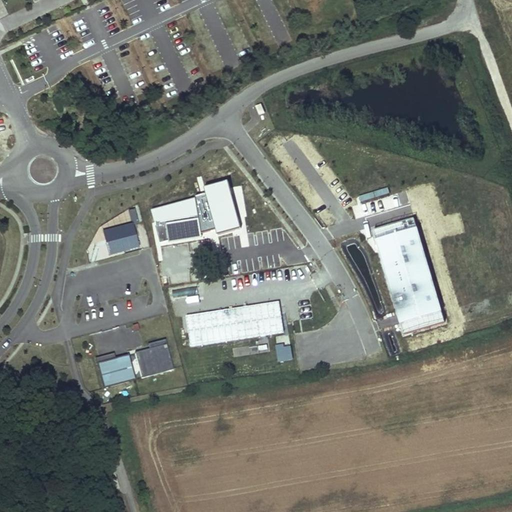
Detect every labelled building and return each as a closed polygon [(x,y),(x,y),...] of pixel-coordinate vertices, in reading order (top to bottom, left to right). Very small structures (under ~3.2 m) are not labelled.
[(283,171),(296,162),(288,150),(275,159),(283,171)] [(295,162),(285,173),(290,178),(300,167),(295,162)] [(394,184),(408,181),(405,168),(391,171),(394,184)] [(390,171),(383,172),(385,186),(393,185),(390,171)] [(444,326),(418,219),(375,230),(402,337),(444,326)] [(133,226),(104,233),(109,255),(139,248),(133,226)] [(186,347),(284,336),(281,303),(182,314),(186,347)] [(277,344),(288,341),(286,334),(275,337),(277,344)] [(232,355),(270,353),(269,339),(231,342),(232,355)] [(141,379),(173,372),(166,343),(134,350),(141,379)] [(278,347),(277,362),(292,363),(293,347),(278,347)] [(130,351),(99,357),(103,383),(135,376),(130,351)]
